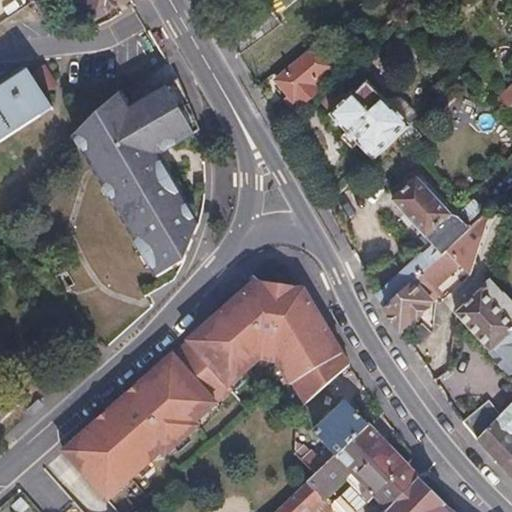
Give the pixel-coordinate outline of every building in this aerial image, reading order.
[(46,0),(35,7),(46,25),(63,15),(53,0),(46,0)] [(131,1),(130,0),(83,0),(96,22),(131,1)] [(208,0),(206,2),(214,16),(232,2),(229,0),(208,0)] [(423,0),(420,3),(428,10),(433,6),(428,0),(423,0)] [(414,9),(422,17),(428,10),(420,3),(414,9)] [(293,95),(304,107),(337,75),(333,70),(338,64),(325,50),(320,55),(316,51),(278,84),(291,98),(293,95)] [(0,91),(0,143),(52,110),(28,74),(0,91)] [(198,130),(177,79),(130,106),(112,122),(102,110),(77,135),(92,160),(161,275),(188,259),(195,225),(155,155),(155,146),(167,147),(198,130)] [(373,161),(409,128),(368,84),(365,84),(361,85),(354,92),(352,98),(332,118),(373,161)] [(511,86),(496,101),(506,109),(511,102),(511,86)] [(126,99),(121,92),(102,110),(112,122),(130,106),(126,99)] [(286,103),(296,114),(304,107),(293,95),(291,98),(286,103)] [(155,155),(167,147),(155,146),(155,155)] [(433,246),(379,296),(386,308),(420,276),(481,220),(486,215),(482,211),(474,203),(459,217),(457,218),(453,216),(449,214),(421,186),(427,181),(422,175),(393,203),(433,246)] [(486,215),(495,206),(491,202),(482,211),(486,215)] [(460,264),(470,273),(472,271),(485,223),(481,220),(420,276),(430,286),(427,289),(431,292),(460,264)] [(420,276),(386,308),(401,331),(431,303),(425,297),(431,292),(427,289),(430,286),(420,276)] [(350,366),(306,292),(256,283),(64,452),(107,501),(119,491),(111,483),(121,473),(129,482),(162,453),(165,457),(198,426),(195,423),(192,419),(202,410),(206,414),(233,389),(230,387),(260,360),(277,363),(290,385),(293,383),(306,404),(350,366)] [(511,304),(510,306),(490,285),(456,314),(470,330),(477,337),(490,352),(495,348),(511,366),(511,304)] [(477,337),(470,330),(466,333),(473,341),(477,337)] [(511,366),(495,348),(490,352),(511,374),(511,373),(511,366)] [(489,401),(466,425),(478,439),(501,414),(489,401)] [(339,452),(369,424),(348,403),(310,440),(329,460),(339,452)] [(511,403),(501,414),(478,439),(511,475),(511,403)] [(195,423),(206,414),(202,410),(192,419),(195,423)] [(389,445),(369,424),(339,452),(359,473),(389,445)] [(359,473),(339,452),(329,460),(325,465),(315,474),(333,493),(348,480),(370,502),(376,495),(408,465),(407,463),(389,445),(359,473)] [(311,450),(302,460),(315,474),(325,465),(311,450)] [(408,465),(376,495),(389,508),(418,476),(408,465)] [(111,483),(119,491),(129,482),(121,473),(111,483)] [(312,511),(333,493),(315,474),(279,508),(275,511),(312,511)] [(456,511),(437,497),(418,476),(389,508),(385,511),(456,511)]
